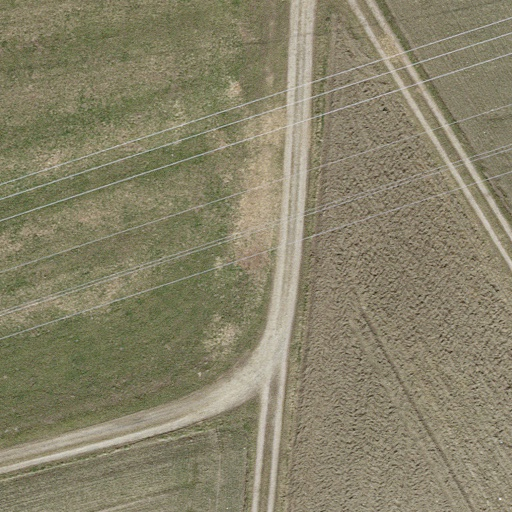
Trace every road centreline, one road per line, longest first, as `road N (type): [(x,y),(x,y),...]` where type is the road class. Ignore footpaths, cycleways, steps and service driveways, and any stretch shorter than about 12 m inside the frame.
road 1 (track): [(0,470),(212,414),(277,366),(303,0)]
road 2 (track): [(511,267),(350,0)]
road 3 (track): [(266,511),(277,366)]
